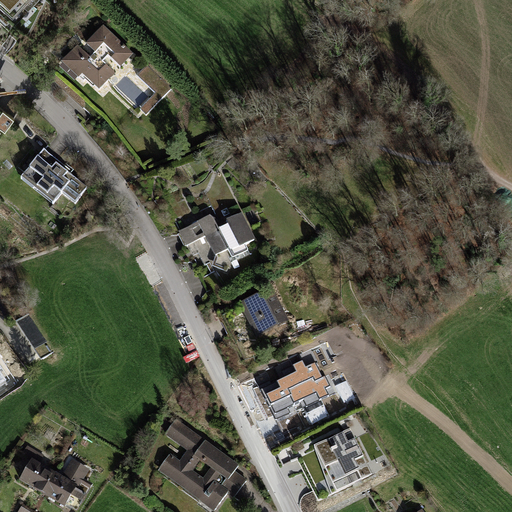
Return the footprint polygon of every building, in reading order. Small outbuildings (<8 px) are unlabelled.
[(0,0),(0,13),(14,27),(39,0),(0,0)] [(101,24),(83,42),(93,52),(102,42),(113,53),(108,58),(118,67),(132,53),(101,24)] [(75,45),(59,61),(76,76),(80,74),(96,88),(113,73),(104,63),(96,71),(85,61),(88,57),(75,45)] [(138,109),(144,115),(171,89),(146,64),(135,75),(153,93),(138,109)] [(0,135),(13,119),(0,108),(0,135)] [(44,151),(21,178),(53,202),(61,193),(75,203),(86,188),(69,174),(73,170),(66,164),(65,166),(58,160),(44,151)] [(212,215),(179,230),(186,246),(206,237),(216,257),(229,250),(233,258),(248,251),(245,245),(255,240),(242,213),(227,220),(229,225),(219,229),(212,215)] [(273,288),(241,304),(257,336),(289,320),(273,288)] [(284,380),(262,391),(274,415),(317,394),(320,401),(329,396),(326,390),(331,387),(325,376),(323,378),(315,363),(306,368),(303,362),(281,373),(284,380)] [(173,454),(160,472),(214,511),(227,494),(233,499),(248,480),(235,471),(240,465),(180,420),(168,436),(190,452),(183,461),(173,454)] [(349,431),(316,448),(331,495),(361,480),(357,471),(360,470),(355,460),(363,457),(355,441),(348,445),(343,436),(350,433),(349,431)] [(27,445),(21,456),(32,462),(26,472),(23,470),(17,481),(65,507),(72,496),(83,502),(93,484),(85,480),(90,470),(72,460),(63,476),(40,464),(45,455),(27,445)]
